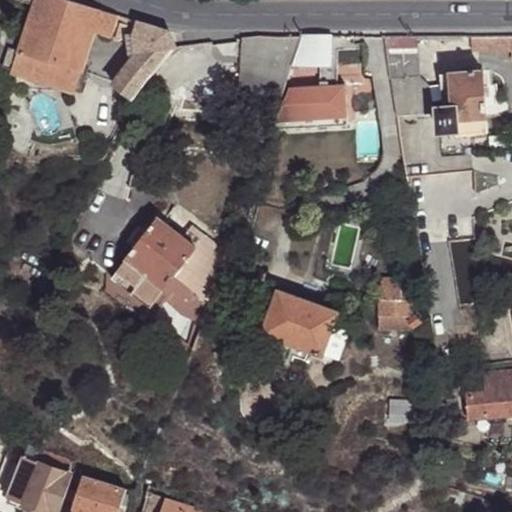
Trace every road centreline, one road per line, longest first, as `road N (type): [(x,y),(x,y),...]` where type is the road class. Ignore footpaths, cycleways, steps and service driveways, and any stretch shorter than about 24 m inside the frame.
road 1 (residential): [(133,0),(226,23),(511,17)]
road 2 (unknown): [(368,20),(390,127),(390,168),(363,191),(299,209),(253,304)]
